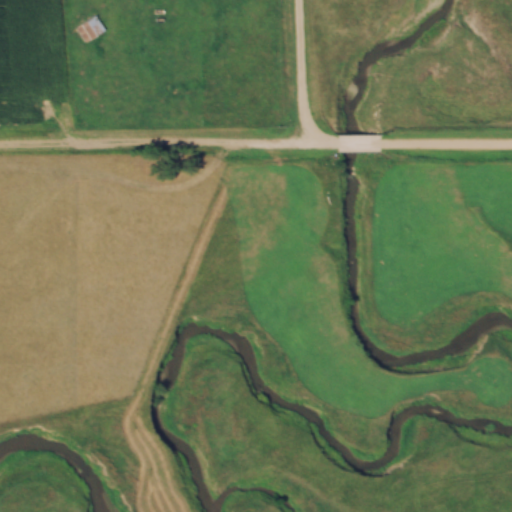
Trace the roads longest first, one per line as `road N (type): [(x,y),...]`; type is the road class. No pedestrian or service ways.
road 1 (track): [(0,143),(338,146)]
road 2 (track): [(299,0),(308,146)]
road 3 (track): [(377,146),(511,146)]
